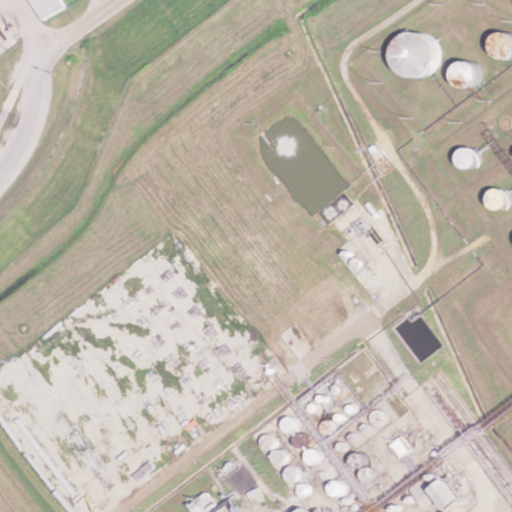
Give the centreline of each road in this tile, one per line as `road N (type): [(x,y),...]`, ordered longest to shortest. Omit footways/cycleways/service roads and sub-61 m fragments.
road 1 (residential): [(113,511),(271,391)]
road 2 (residential): [(39,63),(39,97),(0,181)]
